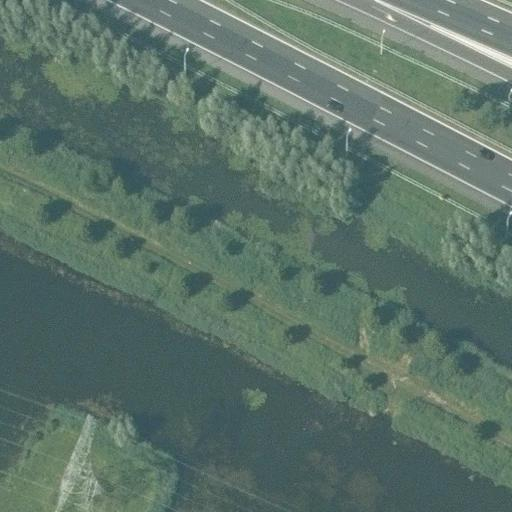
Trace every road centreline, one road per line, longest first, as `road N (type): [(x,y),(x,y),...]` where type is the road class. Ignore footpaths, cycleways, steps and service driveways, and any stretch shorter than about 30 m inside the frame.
road 1 (track): [(511,432),(0,164)]
road 2 (motorway): [(151,0),(511,186)]
road 3 (motorway): [(373,0),(511,76)]
